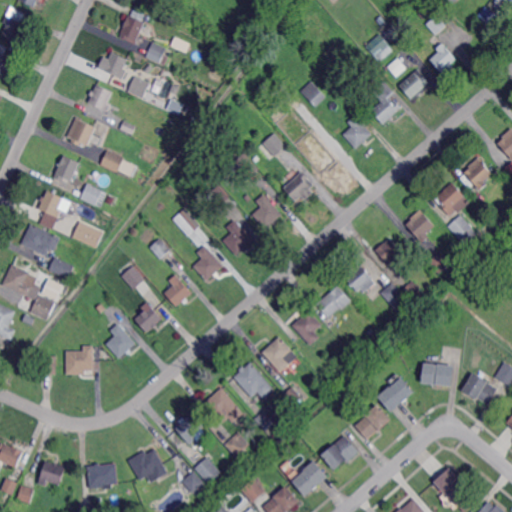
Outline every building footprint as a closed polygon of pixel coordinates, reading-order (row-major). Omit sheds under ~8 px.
[(195,10),(191,7),(194,0),(199,3),(195,10)] [(20,43),(3,35),(8,25),(5,23),(12,6),(27,13),(23,22),(28,24),(20,43)] [(489,25),(479,17),(487,6),(498,14),(489,25)] [(434,18),(439,14),(449,26),(438,36),(419,14),(425,9),(434,18)] [(138,41),(132,38),(130,42),(121,38),(130,15),(147,22),(138,41)] [(382,25),(378,20),(383,16),(387,22),(382,25)] [(381,62),(368,46),(382,34),(395,50),(381,62)] [(167,66),(147,56),(154,42),(169,49),(166,54),(171,56),(167,66)] [(446,75),(432,59),(440,52),(437,49),(445,42),(459,59),(453,64),(455,68),(446,75)] [(3,79),(0,77),(0,43),(9,47),(5,57),(11,60),(3,79)] [(125,80),(105,70),(114,52),(130,59),(125,69),(129,71),(125,80)] [(396,78),(388,68),(399,58),(407,68),(396,78)] [(413,99),(401,85),(420,69),(432,83),(413,99)] [(144,98),(128,92),(135,76),(150,83),(144,98)] [(394,103),(398,100),(405,108),(386,124),(373,110),(384,101),(375,92),(387,81),(397,93),(390,99),(394,103)] [(315,86),(319,82),(330,93),(316,107),(301,92),(312,82),(315,86)] [(110,112),(90,103),(98,84),(115,91),(110,102),(114,104),(110,112)] [(358,149),(345,134),(354,127),(350,122),(357,115),(374,134),(358,149)] [(312,126),(308,120),(312,116),(317,122),(312,126)] [(91,146),(84,143),(82,148),(72,143),(74,138),(69,136),(77,117),(99,127),(91,146)] [(135,135),(122,129),(126,120),(139,126),(135,135)] [(511,157),(500,143),(505,138),(504,136),(511,129),(511,157)] [(271,160),(260,147),(276,132),(288,145),(271,160)] [(328,173),(311,153),(326,140),(333,148),(332,149),(342,161),(328,173)] [(120,173),(102,165),(110,149),(127,157),(120,173)] [(261,169),(246,182),(231,165),(235,162),(232,158),(238,153),(242,157),(246,153),(261,169)] [(71,182),(65,179),(63,182),(54,178),(64,156),(80,163),(71,182)] [(482,192),(466,172),(471,168),(469,166),(480,157),(495,174),(486,181),(490,186),(482,192)] [(297,202),(285,188),(304,171),(316,186),(297,202)] [(460,213),(457,210),(451,216),(436,199),(455,182),(472,202),(460,213)] [(97,205),(82,197),(90,183),(104,190),(97,205)] [(218,207),(208,196),(219,185),(230,197),(218,207)] [(60,218),(41,209),(49,190),(65,197),(60,208),(64,210),(60,218)] [(267,229),(254,215),(263,207),(258,201),(266,194),(284,214),(267,229)] [(501,224),(491,211),(499,205),(509,218),(501,224)] [(190,235),(175,218),(187,207),(202,224),(190,235)] [(423,243),(408,224),(413,220),(412,218),(423,209),(437,226),(428,233),(430,237),(423,243)] [(467,246),(449,227),(461,215),(473,228),(472,228),(478,235),(467,246)] [(246,253),(244,250),(238,255),(225,240),(233,232),(228,227),(237,219),(255,240),(249,245),(252,248),(246,253)] [(98,249),(75,237),(83,221),(106,233),(98,249)] [(58,251),(52,249),(49,256),(23,244),(33,223),(64,238),(58,251)] [(391,266),(377,249),(392,237),(403,250),(393,258),(396,262),(391,266)] [(162,260),(151,247),(162,238),(173,250),(162,260)] [(208,281),(195,266),(204,258),(199,252),(207,245),(225,266),(208,281)] [(441,274),(431,261),(443,251),(454,263),(441,274)] [(70,280),(51,271),(57,256),(77,265),(70,280)] [(136,290),(119,271),(131,261),(148,280),(136,290)] [(380,283),(369,292),(366,288),(361,293),(344,274),(354,266),(357,269),(363,264),(380,283)] [(36,301),(3,286),(13,265),(30,273),(30,274),(39,278),(36,285),(42,288),(36,301)] [(178,307),(166,293),(175,285),(171,280),(178,274),(194,293),(178,307)] [(42,292),(56,299),(63,284),(49,278),(42,292)] [(413,302),(403,291),(413,282),(423,293),(413,302)] [(423,293),(418,286),(423,282),(429,288),(423,293)] [(399,315),(381,293),(393,283),(412,304),(399,315)] [(344,309),(343,307),(331,318),(318,303),(341,284),(354,300),(344,309)] [(102,313),(89,298),(104,285),(116,300),(102,313)] [(48,321),(31,313),(40,295),(56,304),(48,321)] [(149,332),(137,318),(146,310),(143,307),(149,301),(164,318),(149,332)] [(13,339),(0,332),(0,302),(18,311),(10,326),(18,330),(13,339)] [(313,345),(294,325),(311,310),(324,324),(316,331),(322,337),(313,345)] [(122,358),(108,343),(117,335),(112,330),(120,323),(138,343),(122,358)] [(283,372),(265,351),(282,336),(300,356),(283,372)] [(95,374),(68,374),(68,350),(85,350),(85,345),(95,345),(95,374)] [(58,373),(41,373),(41,355),(58,355),(58,373)] [(276,388),(265,398),(260,392),(254,397),(236,376),(242,371),(241,369),(245,365),(247,367),(253,362),(276,388)] [(440,364),(440,363),(456,365),(453,385),(423,381),(426,362),(440,364)] [(511,384),(498,376),(506,362),(511,365),(511,384)] [(490,404),(479,397),(478,399),(464,390),(475,373),(500,389),(490,404)] [(417,391),(393,412),(380,396),(392,386),(392,387),(404,376),(417,391)] [(297,403),(287,392),(291,388),(293,386),(303,397),(297,403)] [(235,423),(231,418),(224,423),(207,401),(224,387),(246,414),(235,423)] [(370,440),(358,426),(369,416),(367,415),(380,404),(393,419),(370,440)] [(280,429),(276,423),(267,431),(257,418),(272,405),(287,423),(280,429)] [(193,444),(178,428),(193,414),(204,428),(196,435),(199,439),(193,444)] [(278,440),(274,435),(279,431),(283,436),(278,440)] [(238,456),(227,444),(241,432),(251,443),(238,456)] [(349,462),(347,460),(336,469),(324,454),(347,435),(361,452),(349,462)] [(25,451),(18,467),(0,459),(0,448),(3,441),(25,451)] [(170,472),(153,482),(149,476),(143,480),(131,460),(147,450),(149,453),(157,449),(170,472)] [(208,485),(195,470),(208,458),(222,473),(208,485)] [(307,496),(294,481),(306,470),(305,469),(316,459),(330,476),(307,496)] [(62,484),(50,480),(48,486),(40,483),(47,460),(68,467),(62,484)] [(102,464),(119,463),(120,484),(114,485),(114,488),(106,489),(106,487),(92,488),(90,465),(97,465),(97,463),(102,462),(102,464)] [(457,503),(448,492),(446,493),(436,481),(451,468),(471,490),(457,503)] [(193,494),(182,482),(194,472),(205,483),(193,494)] [(224,480),(221,476),(226,472),(229,476),(224,480)] [(14,494),(3,489),(8,476),(19,481),(14,494)] [(218,486),(214,482),(220,478),(223,482),(218,486)] [(255,502),(243,489),(256,478),(267,491),(255,502)] [(32,503),(19,499),(24,484),(37,488),(32,503)] [(288,511),(270,511),(265,506),(275,497),(275,496),(288,485),(301,501),(288,511)] [(427,511),(425,511),(397,511),(403,507),(404,508),(416,498),(427,511)] [(496,506),(499,504),(508,511),(480,511),(490,501),(496,506)]
